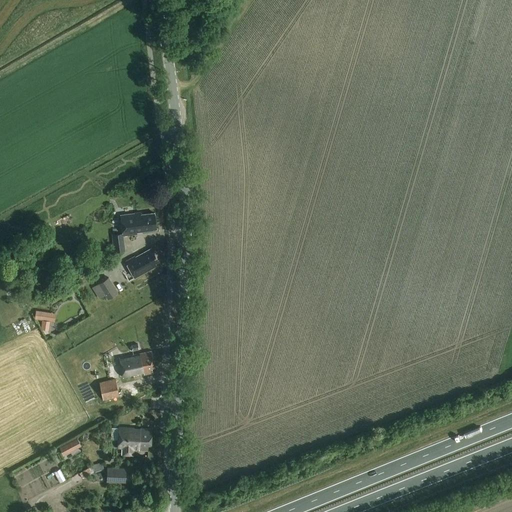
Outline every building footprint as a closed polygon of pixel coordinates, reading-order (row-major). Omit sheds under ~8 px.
[(141,213),(121,215),(122,218),(123,233),(124,236),(138,234),(138,232),(157,230),(155,214),(141,215),(141,213)] [(59,220),(53,223),(57,229),(62,227),(59,220)] [(123,233),(111,235),(113,252),(125,250),(124,236),(123,233)] [(158,261),(151,248),(141,254),(142,256),(136,259),(135,257),(127,262),(135,277),(156,266),(155,263),(158,261)] [(109,277),(98,284),(105,296),(107,300),(118,293),(109,277)] [(36,310),(35,319),(49,321),(50,312),(36,310)] [(152,352),(119,358),(120,362),(122,374),(123,378),(138,375),(138,373),(144,371),(145,374),(154,373),(153,368),(155,368),(152,352)] [(119,397),(115,379),(100,382),(104,400),(119,397)] [(133,456),(133,449),(139,449),(139,451),(148,451),(148,446),(151,446),(152,429),(134,428),(134,427),(119,426),(118,448),(123,448),(123,455),(133,456)] [(77,438),(70,441),(74,450),(81,446),(77,438)] [(93,465),(79,473),(82,478),(94,472),(104,469),(103,463),(93,465)] [(125,468),(108,467),(107,481),(125,482),(125,468)]
